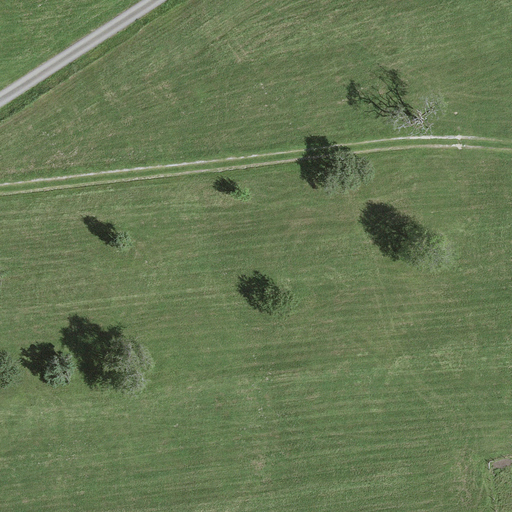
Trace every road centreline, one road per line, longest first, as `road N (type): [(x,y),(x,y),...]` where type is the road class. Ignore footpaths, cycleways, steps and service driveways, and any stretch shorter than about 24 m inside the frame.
road 1 (track): [(511,141),(444,137),(0,185)]
road 2 (unclassified): [(0,100),(155,0)]
